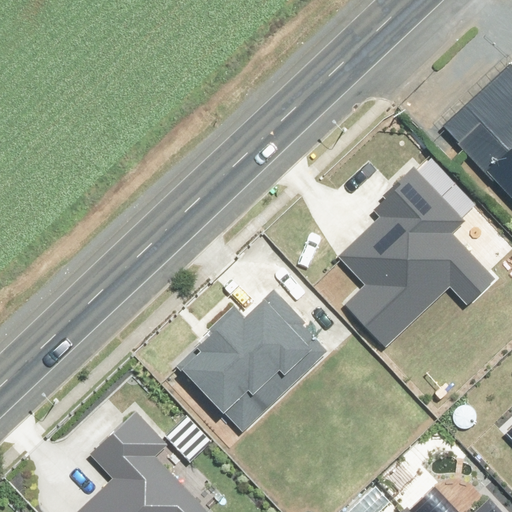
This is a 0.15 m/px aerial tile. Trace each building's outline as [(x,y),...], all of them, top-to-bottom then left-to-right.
[(511,74),(506,68),(444,129),(511,197),(511,74)] [(462,222),(411,171),(372,210),(379,218),(341,256),(366,282),(343,305),(385,346),(448,284),(468,303),(492,279),(448,235),(462,222)] [(273,276),(174,365),(244,442),(343,354),(273,276)] [(166,445),(137,416),(96,457),(116,477),(80,511),(202,511),(150,460),(166,445)] [(491,511),(481,502),(471,511),(406,511),(405,511),(491,511)]
